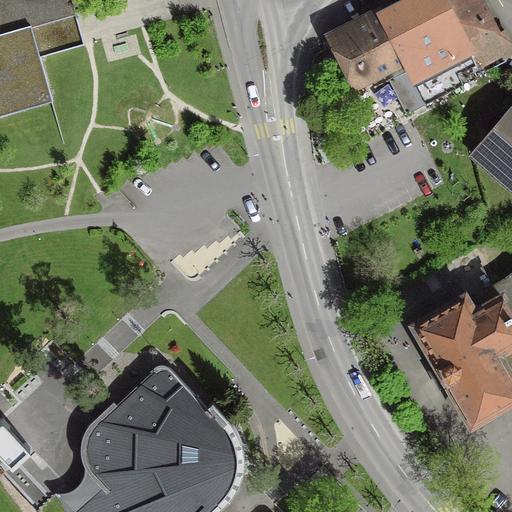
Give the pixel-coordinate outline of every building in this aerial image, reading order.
[(0,0),(0,115),(50,101),(29,28),(74,15),(69,0),(0,0)] [(511,53),(511,52),(511,48),(503,31),(492,37),(472,0),(407,0),(329,40),(353,86),(391,65),(396,74),(387,80),(405,114),(473,79),(468,69),(500,52),(502,58),(511,53)] [(511,278),(507,282),(494,290),(492,288),(466,304),(462,297),(413,326),(436,365),(434,366),(445,385),(447,384),(485,445),(511,427),(511,102),(469,152),(471,154),(472,153),(495,172),(493,174),(511,189),(511,278)] [(242,463),(242,461),(241,449),(238,438),(233,428),(227,419),(210,401),(204,407),(169,369),(164,367),(159,367),(154,369),(115,406),(111,402),(87,424),(82,433),(79,443),(78,455),(82,469),(81,475),(79,480),(75,486),(69,490),(61,493),(53,493),(51,495),(66,511),(214,511),(227,499),(234,490),(239,477),(242,463)] [(0,454),(10,465),(11,465),(28,448),(1,419),(0,418),(0,454)]
